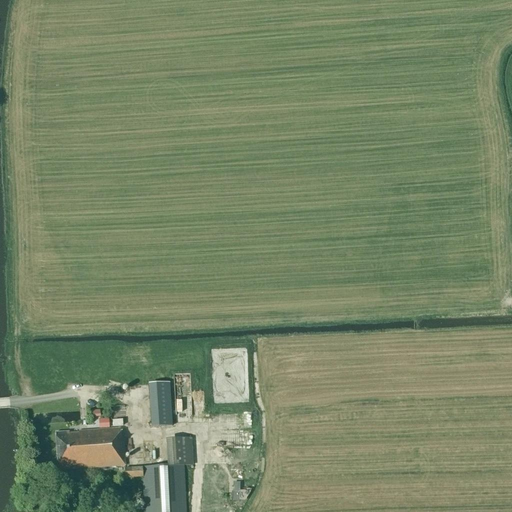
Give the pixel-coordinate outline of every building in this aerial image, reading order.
[(147,383),(150,427),(171,425),(168,382),(147,383)] [(120,439),(120,429),(77,431),(77,433),(65,434),(65,432),(54,433),(57,470),(125,466),(123,439),(120,439)] [(183,465),(192,465),(191,438),(165,439),(166,466),(183,465)] [(142,477),(143,511),(185,511),(183,465),(166,466),(124,468),(125,478),(142,477)] [(233,481),(232,499),(240,499),(241,481),(233,481)]
